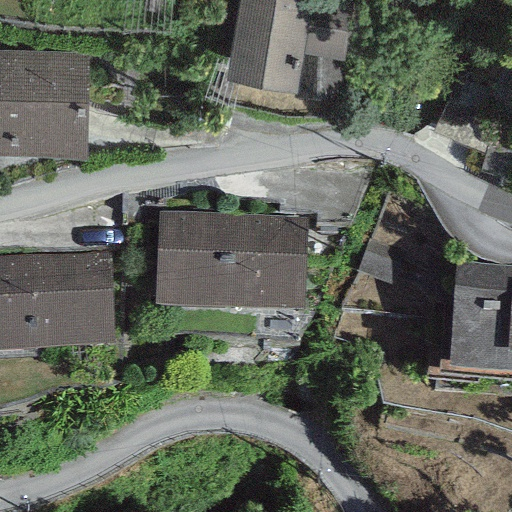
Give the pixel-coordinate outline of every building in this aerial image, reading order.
[(349,1),(339,0),(239,0),(226,73),(297,86),(303,50),(343,56),(349,1)] [(87,51),(0,49),(0,148),(86,150),(87,51)] [(306,224),(159,219),(155,316),(302,322),(306,224)] [(109,259),(0,262),(0,359),(113,355),(109,259)] [(511,305),(467,304),(463,385),(511,387),(511,305)]
